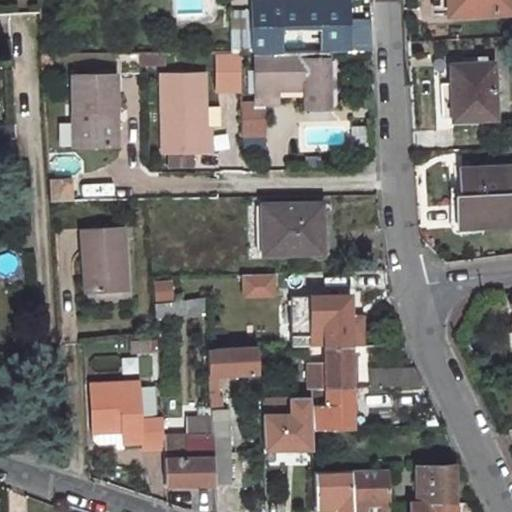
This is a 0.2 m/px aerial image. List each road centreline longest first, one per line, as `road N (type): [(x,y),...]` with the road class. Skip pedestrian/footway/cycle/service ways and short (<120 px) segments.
road 1 (residential): [(379,0),(388,168),(410,295)]
road 2 (residential): [(410,295),(504,511)]
road 3 (residential): [(0,466),(143,511)]
road 4 (unknown): [(245,190),(388,168)]
